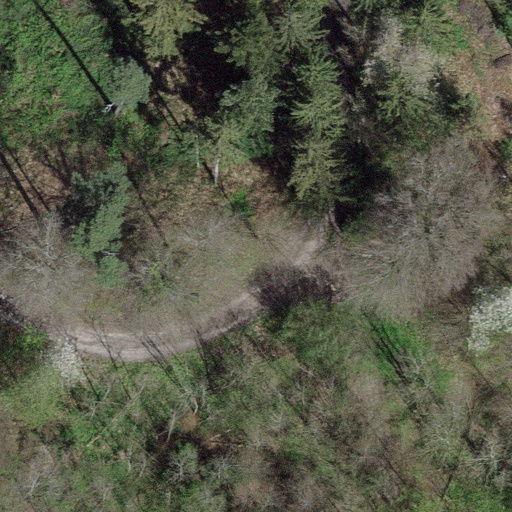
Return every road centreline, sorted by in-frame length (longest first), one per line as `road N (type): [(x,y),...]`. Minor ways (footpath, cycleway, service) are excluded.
road 1 (track): [(279,294),(342,243),(363,188),(369,127),(344,52),(343,0)]
road 2 (track): [(0,304),(173,346),(279,294)]
road 3 (track): [(350,511),(279,294)]
